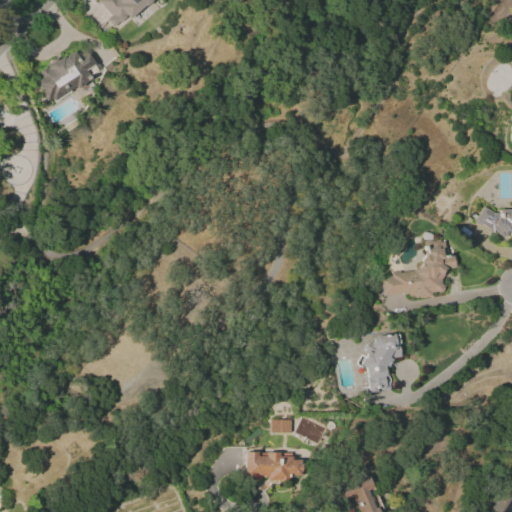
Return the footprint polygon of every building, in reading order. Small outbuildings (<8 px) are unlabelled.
[(111,28),(151,1),(150,0),(97,0),(109,17),(105,20),(111,28)] [(72,50),(34,73),(39,81),(33,84),(46,105),(90,78),(84,69),(95,62),(87,49),(76,56),(72,50)] [(472,224),(504,239),(507,232),(511,234),(511,203),(509,211),(500,207),(497,214),(480,206),(472,224)] [(382,299),(430,293),(442,292),(440,270),(454,268),(452,254),(445,255),(443,239),(421,242),(424,269),(390,273),(390,277),(380,278),(382,299)] [(388,390),(384,358),(404,355),(402,334),(360,339),(366,392),(388,390)] [(269,433),(288,433),(288,420),(269,420),(269,433)] [(243,477),(300,478),(300,459),(289,459),(289,454),(255,453),(255,452),(243,452),(243,477)] [(511,511),(511,475),(506,473),(488,511),(511,511)] [(334,488),(339,503),(352,498),(356,511),(376,511),(368,489),(372,488),(367,476),(334,488)]
